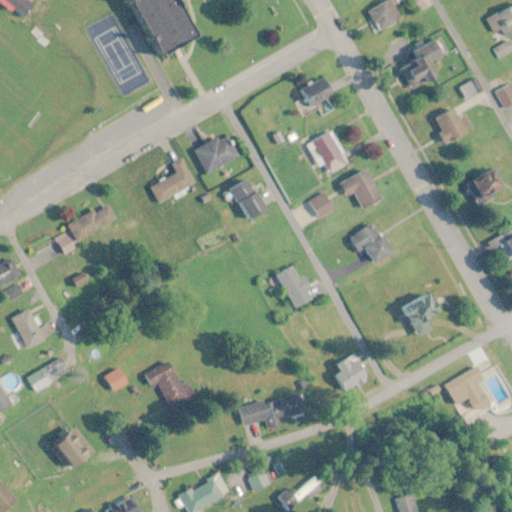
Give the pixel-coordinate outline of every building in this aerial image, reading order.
[(136,0),(162,58),(199,42),(180,0),(136,0)] [(402,21),(390,0),(389,0),(367,13),(378,34),(402,21)] [(511,6),(485,19),(497,42),(511,34),(511,6)] [(429,67),(447,57),(437,39),(411,54),(415,62),(400,71),(412,92),(435,79),(429,67)] [(334,97),(324,78),(297,91),(308,113),(316,109),(320,117),(334,111),(328,100),(334,97)] [(511,105),(511,92),(508,85),(493,93),(502,110),(511,105)] [(444,145),(471,131),(459,107),(432,121),(444,145)] [(321,163),(328,176),(348,165),(330,132),(305,146),(316,166),(321,163)] [(205,174),(238,160),(228,135),(194,150),(205,174)] [(175,176),(150,188),(157,204),(195,186),(182,159),(170,165),(175,176)] [(508,192),(497,170),(469,184),(480,207),(508,192)] [(340,183),(346,198),(355,194),(363,211),(382,202),(367,171),(340,183)] [(250,223),(266,213),(245,181),(229,191),(250,223)] [(76,242),(117,219),(108,203),(67,226),(76,242)] [(366,251),(375,266),(394,256),(376,224),(349,239),(359,255),(366,251)] [(511,231),(486,243),(490,253),(502,248),(508,263),(511,261),(511,231)] [(315,299),(305,276),(300,278),(294,266),(277,274),(293,309),(315,299)] [(401,308),(416,338),(433,330),(427,319),(441,312),(432,293),(401,308)] [(45,339),(29,308),(10,319),(27,349),(45,339)] [(331,373),(350,392),(368,374),(348,355),(331,373)] [(25,378),(34,393),(70,373),(61,358),(25,378)] [(498,372),(490,358),(443,385),(455,407),(464,401),(473,415),(492,404),(480,382),(498,372)] [(195,397),(186,380),(180,383),(169,361),(147,372),(167,411),(195,397)] [(103,377),(110,392),(127,385),(120,369),(103,377)] [(0,380),(0,412),(15,405),(1,379),(0,380)] [(239,407),(244,426),(267,421),(268,425),(305,416),(300,393),(239,407)] [(254,492),(273,481),(266,468),(247,479),(254,492)] [(179,494),(187,511),(194,511),(229,494),(218,474),(179,494)] [(292,494),(288,489),(276,499),(286,511),(291,511),(323,486),(315,475),(292,494)] [(393,503),(397,511),(418,511),(408,494),(393,503)]
